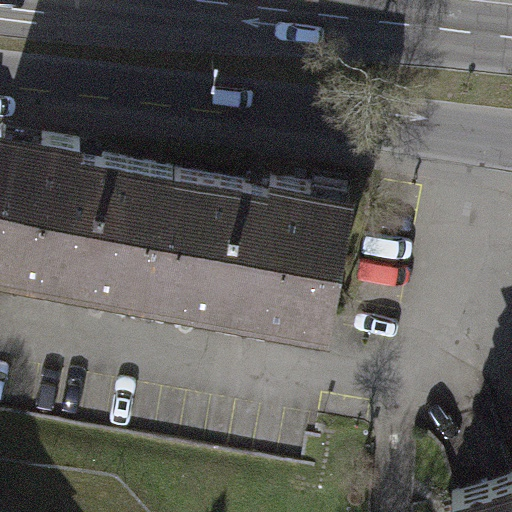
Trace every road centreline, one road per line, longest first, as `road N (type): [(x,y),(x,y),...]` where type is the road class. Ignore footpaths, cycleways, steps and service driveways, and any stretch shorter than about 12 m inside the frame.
road 1 (tertiary): [(0,69),(511,142)]
road 2 (tertiary): [(511,35),(194,0)]
